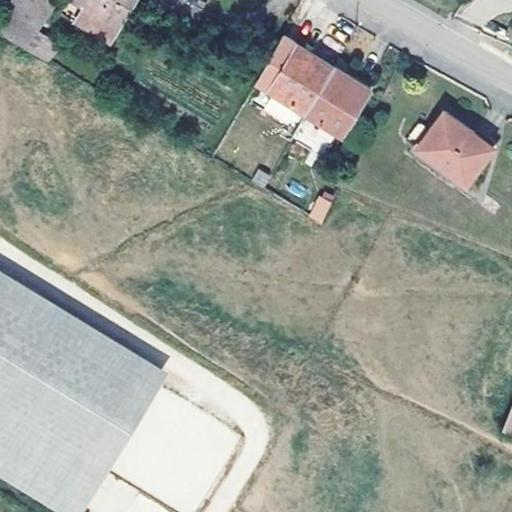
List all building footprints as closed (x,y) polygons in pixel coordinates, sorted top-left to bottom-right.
[(46,0),(10,0),(0,16),(0,26),(20,39),(46,0)] [(133,0),(83,0),(90,4),(120,22),(133,0)] [(120,22),(90,4),(79,22),(107,39),(120,22)] [(336,65),(285,34),(257,82),(270,90),(287,100),(307,112),(336,65)] [(372,87),(336,65),(307,112),(344,134),(372,87)] [(287,100),(270,90),(262,107),(277,117),(287,100)] [(494,145),(446,110),(419,145),(465,182),(494,145)] [(335,199),(324,194),(312,216),(323,222),(335,199)] [(82,511),(168,369),(0,268),(0,474),(63,511),(82,511)]
